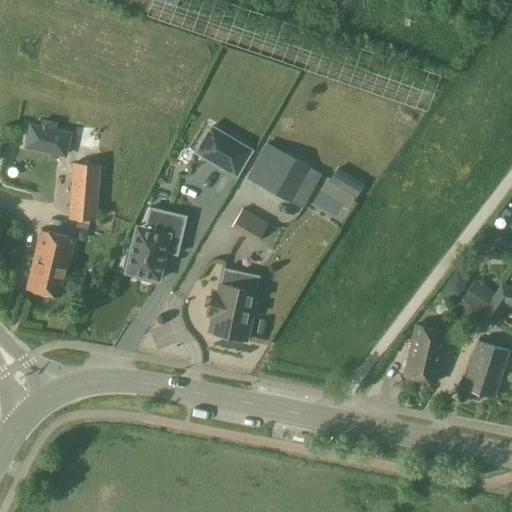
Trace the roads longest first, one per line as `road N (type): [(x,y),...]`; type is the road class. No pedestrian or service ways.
road 1 (residential): [(338,422),(343,399),(511,181)]
road 2 (tertiary): [(55,393),(89,382),(144,383),(338,422)]
road 3 (tertiary): [(338,422),(511,456)]
